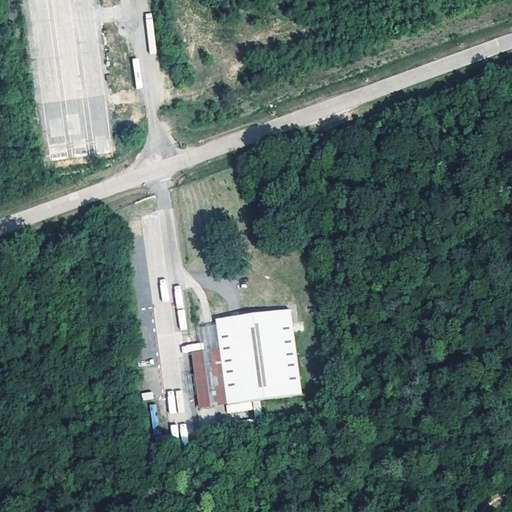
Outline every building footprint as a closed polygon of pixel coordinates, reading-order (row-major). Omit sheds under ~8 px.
[(96,154),(111,152),(94,0),(71,0),(68,12),(62,13),(51,10),(46,13),(36,14),(34,19),(38,27),(35,29),(32,40),(36,75),(45,77),(39,81),(52,84),(39,91),(61,89),(58,98),(63,99),(65,119),(61,122),(62,125),(59,136),(60,140),(66,137),(73,149),(85,143),(91,144),(96,154)] [(217,325),(226,404),(302,394),(291,310),(216,320),(217,325)] [(226,404),(217,325),(208,326),(198,327),(202,351),(195,352),(203,408),(226,404)] [(151,391),(142,394),(143,400),(153,398),(151,391)] [(183,391),(167,391),(169,413),(184,412),(183,391)] [(188,442),(185,423),(179,425),(182,443),(188,442)]
